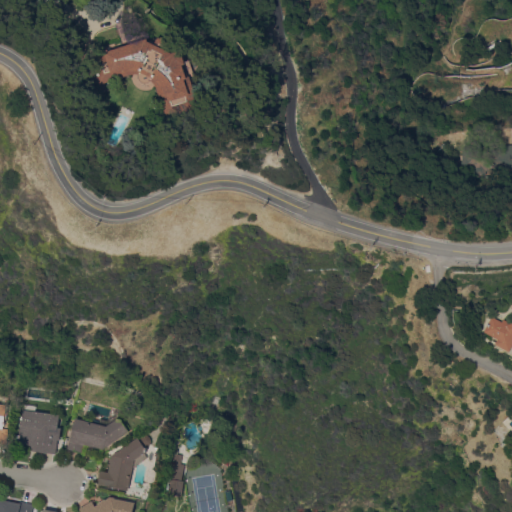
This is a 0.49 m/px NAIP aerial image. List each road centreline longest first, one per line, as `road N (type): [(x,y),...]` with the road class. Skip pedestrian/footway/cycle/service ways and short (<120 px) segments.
road 1 (secondary): [(511,252),(435,250),(225,180),(139,211),(102,211),(66,178),(35,83),(0,51)]
road 2 (residential): [(315,213),(322,195),(300,141),(295,72),(277,0)]
road 3 (residential): [(511,375),(449,342),(435,250)]
